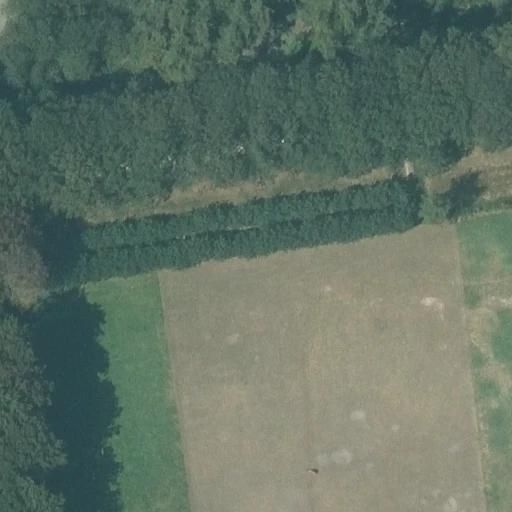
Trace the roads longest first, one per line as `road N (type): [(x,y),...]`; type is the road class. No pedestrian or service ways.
road 1 (unknown): [(36,511),(2,277),(16,267),(395,212),(410,188),(389,0)]
road 2 (track): [(511,105),(0,187)]
road 3 (residential): [(289,0),(282,40),(251,67),(0,111)]
